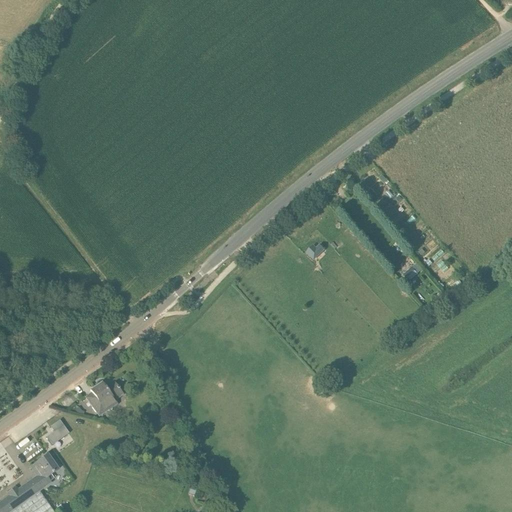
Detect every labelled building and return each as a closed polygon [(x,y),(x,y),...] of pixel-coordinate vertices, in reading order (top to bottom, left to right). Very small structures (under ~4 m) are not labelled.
[(308,255),(314,262),(326,251),(320,244),(308,255)] [(403,276),(408,282),(417,275),(411,268),(403,276)] [(431,305),(426,309),(429,313),(434,310),(431,305)] [(119,389),(120,389),(118,387),(117,388),(113,381),(105,387),(102,383),(90,391),(92,393),(85,398),(99,417),(117,405),(114,401),(123,395),(119,389)] [(54,433),(47,438),(52,446),(69,434),(60,421),(50,428),(54,433)] [(51,475),(58,470),(48,456),(31,468),(39,479),(8,501),(6,499),(0,503),(0,511),(10,511),(51,483),(50,482),(54,479),(51,475)] [(53,511),(39,493),(12,511),(53,511)]
